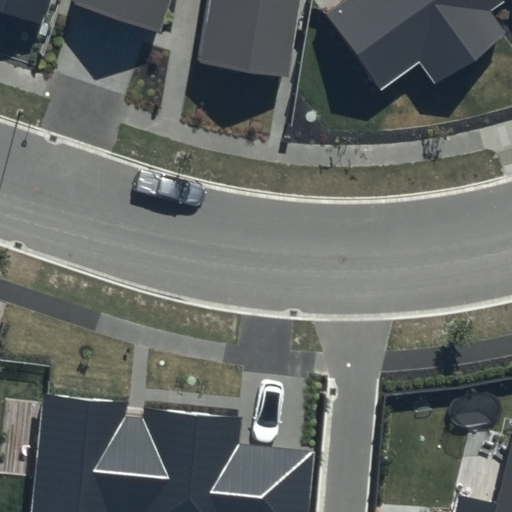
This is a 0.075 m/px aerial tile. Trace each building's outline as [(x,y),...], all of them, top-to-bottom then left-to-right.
[(0,0),(0,10),(40,24),(48,0),(0,0)] [(78,0),(157,29),(165,0),(208,0),(200,63),(282,73),(294,0),(78,0)] [(511,0),(346,0),(327,14),(379,88),(416,61),(433,85),(506,34),(489,9),(502,0),(511,0)] [(126,402),(46,393),(33,511),(307,511),(314,451),(238,443),(240,416),(143,406),(142,418),(125,416),(126,402)] [(511,511),(511,428),(489,511),(511,511)]
